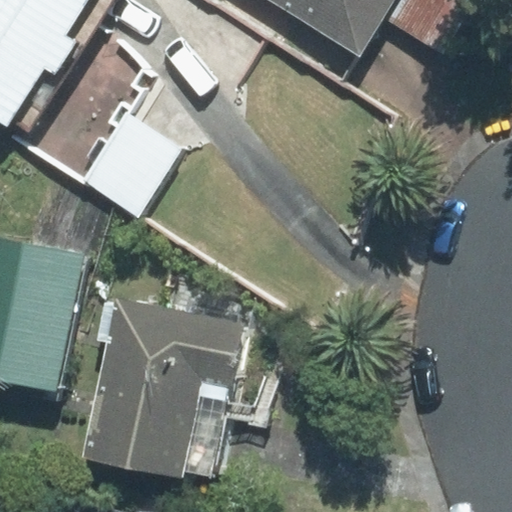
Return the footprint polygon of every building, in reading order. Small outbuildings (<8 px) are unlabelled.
[(0,0),(0,125),(9,132),(45,77),(55,83),(76,51),(64,42),(92,0),(0,0)] [(397,0),(260,0),(360,61),(397,0)] [(182,153),(128,118),(84,186),(138,221),(182,153)] [(0,384),(52,397),(87,257),(0,235),(0,384)] [(246,332),(117,305),(83,466),(183,487),(184,480),(214,486),(246,332)] [(100,511),(53,502),(50,511),(100,511)]
